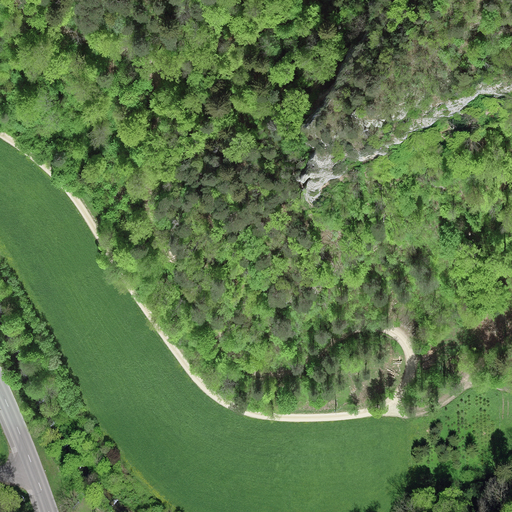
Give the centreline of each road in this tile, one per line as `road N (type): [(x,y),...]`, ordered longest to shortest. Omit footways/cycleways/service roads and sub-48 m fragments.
road 1 (track): [(12,0),(153,66),(161,110),(152,216),(243,365),(289,370),(344,335),(382,330),(410,339),(418,370),(401,400),(305,420),(213,394),(75,197),(0,136)]
road 2 (secondary): [(0,385),(48,511)]
